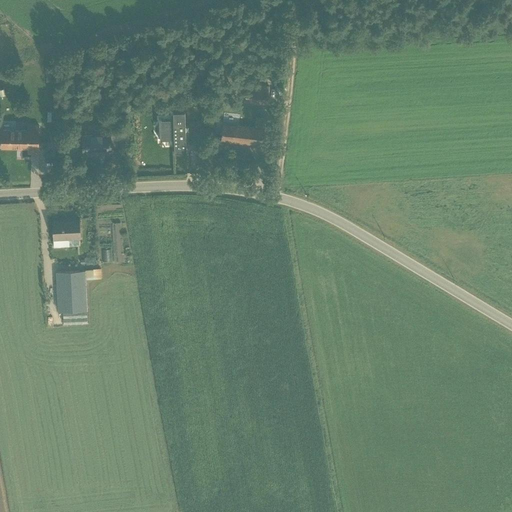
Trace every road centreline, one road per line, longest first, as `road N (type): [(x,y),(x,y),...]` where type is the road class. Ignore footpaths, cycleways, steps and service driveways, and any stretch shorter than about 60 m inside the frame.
road 1 (unclassified): [(511,320),(356,226),(265,190),(191,181),(0,192)]
road 2 (track): [(277,194),(296,0)]
